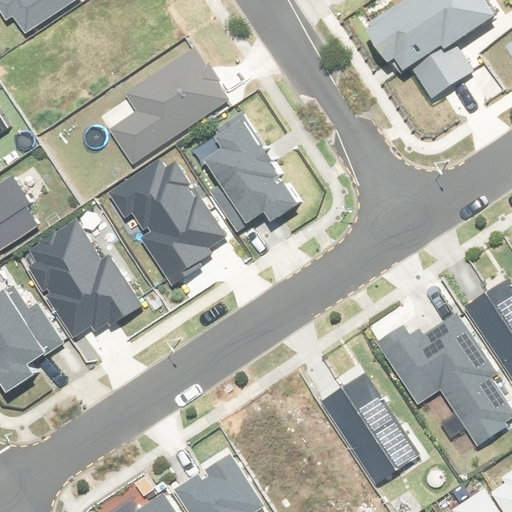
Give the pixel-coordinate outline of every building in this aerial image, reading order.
[(5,0),(9,5),(2,10),(13,26),(20,21),(31,39),(88,0),(5,0)] [(509,20),(496,0),(416,0),(372,28),(394,63),(405,55),(439,108),(487,78),(467,47),(509,20)] [(125,96),(141,119),(118,134),(140,166),(235,103),(198,48),(141,85),(125,96)] [(298,204),(241,118),(213,137),(225,155),(210,165),(249,224),(267,212),(272,221),(298,204)] [(149,170),(110,195),(168,287),(207,263),(201,254),(231,235),(185,164),(170,173),(166,167),(153,175),(149,170)] [(0,256),(45,227),(14,179),(0,188),(0,256)] [(40,261),(29,268),(75,341),(97,327),(101,334),(144,306),(110,253),(101,259),(79,225),(34,253),(40,261)] [(511,285),(472,310),(511,374),(511,285)] [(0,381),(6,391),(34,374),(27,363),(62,341),(41,308),(25,318),(11,296),(0,303),(0,381)] [(499,374),(464,318),(421,344),(412,330),(387,345),(426,409),(447,395),(480,448),(511,428),(511,405),(494,377),(499,374)] [(425,460),(372,378),(328,406),(380,489),(425,460)] [(257,505),(228,460),(176,493),(187,511),(251,511),(250,510),(257,505)] [(511,476),(496,486),(511,510),(511,476)] [(424,511),(425,511),(412,492),(391,507),(395,511),(424,511)] [(503,511),(490,492),(459,511),(503,511)] [(180,511),(169,495),(142,511),(180,511)]
